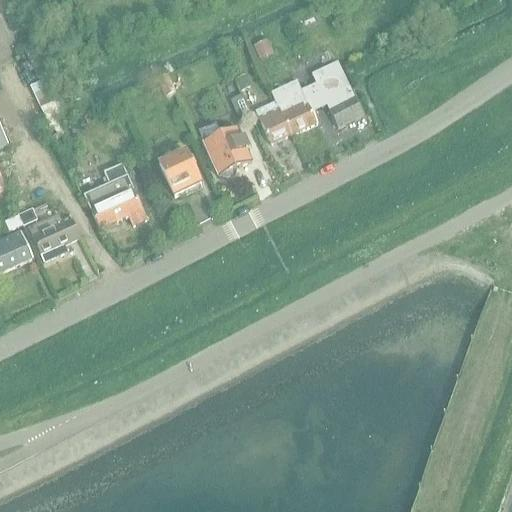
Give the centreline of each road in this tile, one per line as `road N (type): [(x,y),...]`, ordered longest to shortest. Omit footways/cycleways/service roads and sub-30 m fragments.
road 1 (unclassified): [(0,348),(511,75)]
road 2 (unclassified): [(93,418),(511,195)]
road 3 (track): [(437,511),(506,291),(502,200)]
